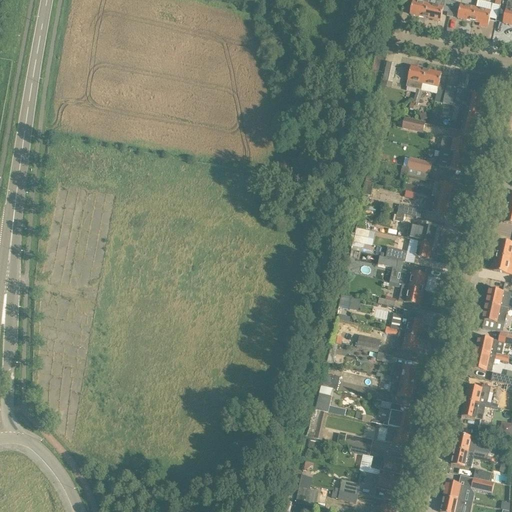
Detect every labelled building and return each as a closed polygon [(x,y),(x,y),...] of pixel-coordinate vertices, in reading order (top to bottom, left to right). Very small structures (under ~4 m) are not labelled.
[(410,15),(425,19),(429,0),(405,0),(404,3),(412,5),(410,15)] [(429,0),(425,19),(441,22),(444,8),(444,7),(445,0),(429,0)] [(502,24),(511,26),(511,0),(508,0),(506,9),(502,24)] [(457,19),(473,23),(476,8),(461,5),(457,19)] [(492,12),(476,8),(473,23),(489,26),(492,12)] [(381,81),(380,86),(386,88),(391,64),(387,63),(383,81),(381,81)] [(386,88),(391,89),(396,69),(398,69),(398,66),(391,64),(386,88)] [(423,86),(426,71),(411,67),(407,82),(408,82),(406,88),(421,91),(423,85),(423,86)] [(442,75),(426,71),(423,86),(439,89),(442,75)] [(451,106),(452,106),(480,113),(484,97),(471,94),(471,92),(447,87),(445,92),(443,105),(447,105),(451,106)] [(434,103),(443,105),(445,92),(437,91),(434,103)] [(477,128),(480,113),(452,106),(449,121),(451,122),(449,130),(471,134),(473,127),(477,128)] [(432,111),(431,124),(440,124),(440,111),(432,111)] [(423,132),(425,123),(404,118),(404,121),(403,125),(403,127),(423,132)] [(440,152),(450,154),(465,157),(468,142),(454,138),(443,136),(440,152)] [(450,154),(440,152),(436,167),(447,169),(461,173),(465,157),(450,154)] [(430,173),(432,164),(410,159),(408,168),(409,169),(430,173)] [(430,173),(409,169),(407,176),(427,181),(428,174),(430,174),(430,173)] [(363,195),(371,197),(373,185),(371,184),(365,183),(363,195)] [(435,199),(450,202),(453,186),(438,183),(435,199)] [(423,190),(423,193),(422,198),(427,199),(428,199),(428,197),(430,198),(431,194),(427,193),(427,191),(423,190)] [(450,202),(435,199),(430,198),(428,197),(428,199),(427,199),(424,212),(446,217),(450,202)] [(399,206),(397,214),(415,218),(421,219),(423,211),(399,206)] [(415,218),(397,214),(396,222),(413,226),(415,218)] [(418,243),(433,246),(436,230),(422,227),(417,226),(413,241),(418,243)] [(369,233),(358,230),(355,243),(366,246),(369,233)] [(497,256),(511,260),(511,259),(511,243),(500,241),(497,256)] [(429,261),(433,246),(418,243),(415,258),(429,261)] [(393,251),(391,257),(408,262),(410,255),(393,251)] [(511,259),(511,260),(497,256),(493,272),(511,276),(511,259)] [(396,270),(398,262),(385,259),(380,258),(378,266),(396,270)] [(411,273),(408,288),(423,291),(426,276),(411,273)] [(423,291),(408,288),(402,287),(399,302),(405,303),(405,304),(419,307),(423,291)] [(511,294),(504,293),(489,289),(486,305),(508,310),(511,294)] [(342,296),(340,307),(359,311),(361,300),(342,296)] [(378,305),(394,308),(395,303),(379,299),(378,305)] [(483,320),(490,322),(505,325),(508,310),(486,305),(483,320)] [(399,334),(405,336),(419,339),(423,323),(402,319),(399,334)] [(419,339),(405,336),(399,334),(395,349),(401,351),(416,354),(419,339)] [(504,344),(511,345),(511,336),(503,334),(501,334),(499,342),(479,338),(475,353),(496,358),(497,355),(502,356),(504,344)] [(342,338),(333,336),(332,344),(341,346),(342,338)] [(357,349),(378,354),(380,342),(360,337),(357,349)] [(329,352),(327,364),(333,365),(336,354),(329,352)] [(496,358),(475,353),(472,369),(492,373),(496,358)] [(393,357),(378,354),(377,361),(391,364),(393,357)] [(393,381),(414,386),(418,370),(395,365),(392,378),(387,377),(386,382),(392,383),(393,381)] [(493,382),(511,387),(511,386),(511,378),(494,374),(493,382)] [(324,375),(321,388),(334,390),(337,391),(340,378),(324,375)] [(411,401),(414,386),(393,381),(392,383),(389,396),(396,398),(411,401)] [(511,387),(493,382),(491,388),(509,393),(511,387)] [(468,386),(465,402),(479,405),(486,406),(486,403),(489,388),(482,386),(481,389),(468,386)] [(321,388),(320,395),(332,398),(334,390),(321,388)] [(316,411),(326,414),(328,414),(332,398),(320,395),(316,411)] [(390,410),(391,404),(382,402),(380,408),(390,410)] [(479,405),(465,402),(461,418),(476,421),(476,420),(482,421),(483,413),(478,412),(479,405)] [(316,411),(313,411),(307,438),(322,442),(323,434),(322,434),(326,414),(316,411)] [(388,428),(410,432),(413,417),(391,412),(388,428)] [(481,423),(479,430),(492,433),(494,427),(481,423)] [(501,433),(511,433),(511,423),(502,423),(501,433)] [(407,448),(410,432),(388,428),(383,426),(376,425),(376,427),(380,428),(377,441),(392,444),(407,448)] [(373,441),(346,436),(346,437),(339,435),(337,444),(351,447),(371,451),(373,441)] [(454,450),(468,453),(471,438),(458,435),(454,450)] [(363,457),(369,458),(371,451),(351,447),(350,454),(363,457)] [(471,470),(473,461),(485,463),(491,464),(492,458),(488,457),(488,455),(475,452),(475,455),(468,453),(454,450),(451,466),(464,468),(471,470)] [(379,460),(372,459),(369,475),(373,475),(379,477),(380,472),(400,476),(403,464),(385,460),(379,458),(379,460)] [(502,460),(499,473),(508,474),(510,462),(502,460)] [(491,484),(493,475),(475,471),(473,480),(491,484)] [(379,477),(373,475),(369,475),(360,473),(359,479),(372,482),(370,488),(359,485),(357,496),(375,500),(377,489),(396,494),(398,486),(397,486),(398,481),(379,477)] [(301,476),(299,484),(311,486),(312,479),(301,476)] [(471,489),(492,494),(494,484),(491,484),(473,480),(471,489)] [(465,503),(468,488),(461,487),(462,486),(447,483),(444,498),(465,503)] [(318,493),(310,492),(298,489),(295,505),(315,509),(318,493)] [(332,498),(338,500),(338,501),(356,505),(358,497),(340,493),(333,491),(332,498)] [(465,503),(444,498),(440,511),(464,511),(467,504),(465,503)] [(506,511),(508,511),(509,504),(502,503),(501,511),(503,511),(506,511)]
